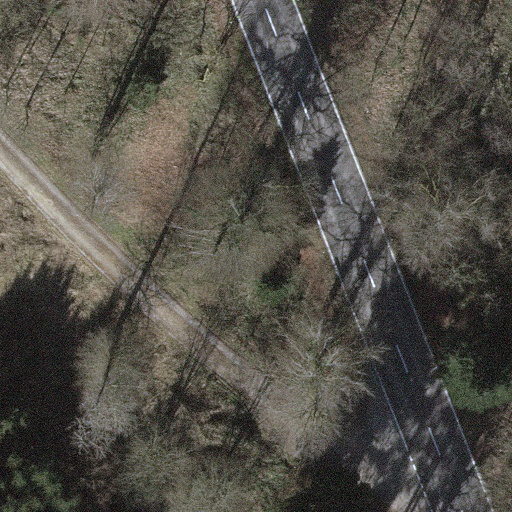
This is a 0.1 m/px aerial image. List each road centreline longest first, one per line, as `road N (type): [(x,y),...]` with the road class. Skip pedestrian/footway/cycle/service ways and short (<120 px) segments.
road 1 (track): [(0,144),(141,292),(219,359),(441,511)]
road 2 (tertiary): [(262,0),(463,511)]
